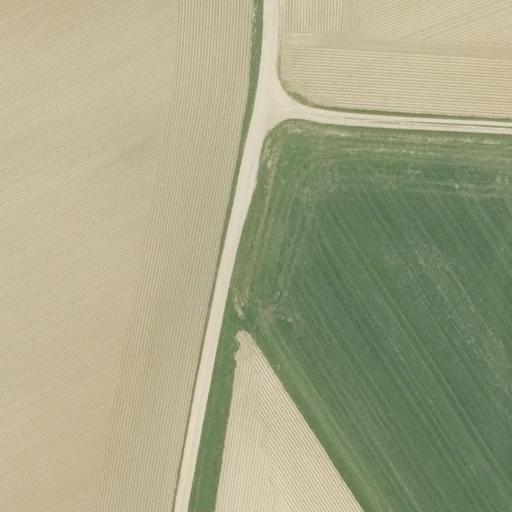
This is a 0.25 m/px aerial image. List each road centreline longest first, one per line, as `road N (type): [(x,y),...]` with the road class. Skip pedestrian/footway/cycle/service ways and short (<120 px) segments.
road 1 (track): [(262,101),(179,511)]
road 2 (track): [(511,130),(299,115),(262,101)]
